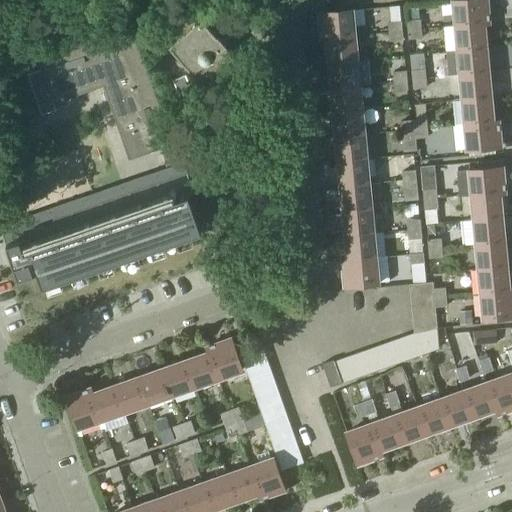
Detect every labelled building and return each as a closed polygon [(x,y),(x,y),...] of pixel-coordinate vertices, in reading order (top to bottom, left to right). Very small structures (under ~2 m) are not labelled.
[(456,26),(489,23),(486,0),(463,0),(453,1),(456,26)] [(352,10),(319,13),(321,38),(354,36),(364,35),(363,26),(354,26),(352,10)] [(216,38),(204,25),(205,24),(201,18),(195,23),(196,24),(169,48),(209,94),(241,67),(225,49),(226,48),(217,37),(216,38)] [(388,22),(389,33),(402,31),(401,21),(388,22)] [(408,31),(421,30),(420,21),(407,22),(408,31)] [(172,145),(130,22),(36,55),(41,69),(26,74),(41,116),(56,111),(53,104),(103,87),(128,160),(172,145)] [(458,51),(486,48),(483,24),(489,24),(489,23),(456,26),(458,51)] [(421,30),(408,31),(409,40),(421,39),(421,30)] [(403,41),(402,31),(389,33),(389,42),(403,41)] [(330,63),(357,60),(354,36),(321,38),(321,40),(327,39),(330,63)] [(486,48),(458,51),(461,76),(488,73),(486,48)] [(410,56),(411,71),(425,70),(425,69),(426,69),(425,55),(425,54),(410,55),(410,56)] [(357,60),(330,63),(332,88),(359,85),(357,60)] [(425,70),(411,71),(412,80),(426,79),(425,70)] [(392,72),(393,82),(407,81),(406,71),(392,72)] [(463,100),(490,98),(488,73),(461,76),(463,100)] [(427,88),(426,79),(412,80),(413,89),(427,88)] [(408,90),(407,81),(393,82),(394,91),(408,90)] [(334,112),(361,110),(359,85),(332,88),(334,112)] [(490,98),(463,100),(465,125),(498,122),(498,121),(493,122),(490,98)] [(361,110),(334,112),(336,137),(364,135),(361,110)] [(414,130),(427,129),(426,120),(414,121),(414,130)] [(402,131),(414,130),(414,121),(401,122),(402,131)] [(498,122),(465,125),(468,150),(501,147),(498,122)] [(427,129),(414,130),(415,139),(428,138),(427,129)] [(414,130),(402,131),(403,140),(415,139),(414,130)] [(339,162),(366,159),(364,135),(336,137),(339,162)] [(403,140),(404,152),(416,151),(415,139),(403,140)] [(162,154),(166,166),(178,162),(174,150),(162,154)] [(366,159),(339,162),(341,187),(368,184),(366,159)] [(183,162),(175,165),(179,176),(181,176),(187,173),(183,162)] [(175,165),(168,167),(172,178),(179,176),(175,165)] [(472,196),(505,193),(502,166),(470,169),(472,196)] [(168,167),(161,170),(165,181),(172,178),(168,167)] [(161,170),(154,172),(158,183),(165,181),(161,170)] [(402,171),(403,181),(417,180),(416,171),(402,171)] [(154,172),(146,174),(150,186),(158,183),(154,172)] [(146,174),(139,177),(143,188),(150,186),(146,174)] [(139,177),(132,179),(136,191),(143,188),(139,177)] [(132,179),(125,182),(129,193),(136,191),(132,179)] [(404,202),(419,200),(417,180),(403,181),(404,202)] [(125,182),(118,184),(122,196),(129,193),(125,182)] [(118,184),(111,187),(115,198),(122,196),(118,184)] [(342,199),(343,211),(371,209),(368,184),(341,187),(342,199)] [(111,187),(104,189),(107,201),(115,198),(111,187)] [(104,189),(96,192),(100,203),(107,201),(104,189)] [(423,191),(424,200),(437,199),(436,189),(423,191)] [(96,192),(89,194),(93,206),(100,203),(96,192)] [(474,221),(502,219),(500,194),(505,194),(505,193),(472,196),(474,221)] [(9,222),(0,225),(0,227),(17,278),(36,272),(41,287),(200,232),(187,194),(23,251),(16,232),(16,231),(13,232),(9,222)] [(89,194),(82,197),(86,208),(93,206),(89,194)] [(82,197),(75,199),(79,211),(86,208),(82,197)] [(75,199),(68,202),(72,213),(79,211),(75,199)] [(437,199),(424,200),(426,224),(438,223),(437,209),(438,208),(437,199)] [(68,202),(60,204),(64,216),(72,213),(68,202)] [(60,204),(53,207),(57,218),(64,216),(60,204)] [(53,207),(46,209),(50,221),(57,218),(53,207)] [(46,209),(39,212),(43,223),(50,221),(46,209)] [(346,234),(346,236),(373,234),(371,209),(343,211),(346,234)] [(39,212),(32,214),(36,226),(43,223),(39,212)] [(32,214),(25,217),(28,228),(36,226),(32,214)] [(25,217),(17,219),(21,231),(28,228),(25,217)] [(17,219),(9,222),(13,232),(16,231),(16,232),(21,231),(17,219)] [(406,221),(407,231),(421,229),(420,219),(406,221)] [(502,219),(474,221),(477,246),(504,243),(502,219)] [(435,236),(434,223),(426,224),(427,236),(435,236)] [(422,239),(421,229),(407,231),(408,240),(422,239)] [(343,262),(376,259),(373,234),(346,236),(348,260),(343,260),(343,262)] [(429,250),(441,249),(441,240),(428,241),(429,250)] [(479,270),(507,268),(504,243),(477,246),(479,270)] [(441,249),(429,250),(430,259),(442,257),(441,249)] [(409,254),(410,265),(424,263),(423,253),(411,254),(409,254)] [(376,259),(343,262),(345,287),(378,284),(376,259)] [(507,268),(479,270),(481,295),(511,292),(511,290),(509,291),(507,268)] [(411,297),(433,295),(432,290),(432,283),(410,285),(410,286),(411,297)] [(433,299),(446,298),(445,289),(432,290),(433,295),(433,299)] [(511,292),(481,295),(484,320),(511,317),(511,292)] [(434,308),(433,299),(433,295),(411,297),(412,310),(434,308)] [(434,308),(447,307),(446,298),(433,299),(434,308)] [(413,322),(436,320),(434,308),(412,310),(413,322)] [(472,324),(471,312),(459,313),(460,325),(472,324)] [(437,332),(436,320),(413,322),(414,334),(421,333),(437,332)] [(473,332),(474,345),(497,343),(495,330),(473,332)] [(421,333),(429,352),(438,349),(437,332),(421,333)] [(409,335),(417,356),(429,352),(421,333),(414,334),(409,335)] [(394,341),(402,362),(417,356),(409,335),(395,340),(394,341)] [(207,347),(218,378),(242,370),(231,339),(207,347)] [(389,366),(402,362),(394,341),(379,346),(387,367),(389,366)] [(365,351),(372,372),(387,367),(379,346),(366,351),(365,351)] [(185,361),(195,387),(218,378),(207,347),(208,352),(185,361)] [(245,367),(266,360),(262,349),(241,356),(245,367)] [(365,375),(372,372),(365,351),(349,357),(357,377),(365,375)] [(353,379),(357,377),(349,357),(334,362),(342,383),(353,379)] [(484,374),(493,371),(488,359),(480,361),(484,374)] [(249,379),(270,371),(266,360),(245,367),(249,379)] [(333,360),(322,364),(330,387),(342,383),(334,362),(333,360)] [(172,395),(195,387),(185,361),(162,369),(172,395)] [(461,382),(469,379),(465,367),(457,370),(461,382)] [(138,377),(148,404),(172,395),(162,369),(138,377)] [(270,371),(249,379),(253,390),(274,383),(270,371)] [(487,383),(489,388),(490,391),(491,394),(492,398),(494,402),(495,406),(496,409),(498,415),(511,409),(511,376),(511,374),(487,383)] [(124,412),(148,404),(138,377),(115,386),(124,412)] [(257,402),(278,394),(274,383),(253,390),(257,402)] [(487,383),(464,391),(473,418),(496,409),(495,406),(494,402),(492,398),(491,394),(490,391),(489,388),(487,383)] [(90,389),(101,421),(124,412),(115,386),(92,394),(90,389)] [(78,429),(101,421),(90,389),(66,397),(78,429)] [(440,399),(449,426),(473,418),(464,391),(440,399)] [(391,407),(399,404),(395,392),(386,395),(391,407)] [(278,394),(257,402),(261,413),(282,405),(278,394)] [(417,407),(426,434),(449,426),(440,399),(417,407)] [(363,403),(367,415),(376,412),(372,400),(363,403)] [(367,415),(363,403),(355,406),(359,418),(367,415)] [(426,434),(417,407),(402,413),(399,404),(391,407),(394,416),(403,442),(426,434)] [(265,424),(286,417),(282,405),(261,413),(265,424)] [(229,411),(234,423),(242,420),(238,408),(229,411)] [(226,426),(234,423),(229,411),(221,414),(226,426)] [(394,416),(379,421),(376,412),(367,415),(370,424),(381,456),(382,456),(380,450),(403,442),(394,416)] [(286,417),(265,424),(269,436),(290,428),(286,417)] [(234,423),(238,435),(246,432),(242,420),(234,423)] [(182,424),(186,437),(195,433),(191,421),(182,424)] [(230,438),(238,435),(234,423),(226,426),(230,438)] [(177,440),(186,437),(182,424),(173,427),(177,440)] [(357,464),(381,456),(370,424),(346,433),(357,464)] [(273,447),(294,440),(290,428),(269,436),(273,447)] [(158,432),(163,445),(174,441),(173,441),(169,429),(158,432)] [(134,441),(139,453),(147,450),(143,438),(134,441)] [(188,443),(192,455),(201,452),(197,439),(188,443)] [(294,440),(273,447),(277,459),(298,451),(294,440)] [(130,456),(139,453),(134,441),(126,444),(130,456)] [(183,458),(192,455),(188,443),(179,446),(183,458)] [(102,452),(107,465),(116,461),(112,449),(102,452)] [(298,451),(277,459),(281,470),(302,462),(298,451)] [(141,459),(145,472),(154,469),(150,456),(141,459)] [(137,475),(145,472),(141,459),(132,462),(137,475)] [(250,467),(261,498),(284,490),(273,459),(250,467)] [(114,483),(123,480),(118,467),(109,471),(114,483)] [(226,476),(235,502),(258,493),(260,498),(261,498),(250,467),(226,476)] [(211,510),(235,502),(226,476),(202,484),(211,510)] [(179,492),(185,511),(205,511),(211,510),(202,484),(179,492)] [(159,511),(185,511),(179,492),(155,501),(159,511)] [(159,511),(155,501),(132,509),(133,511),(159,511)]
